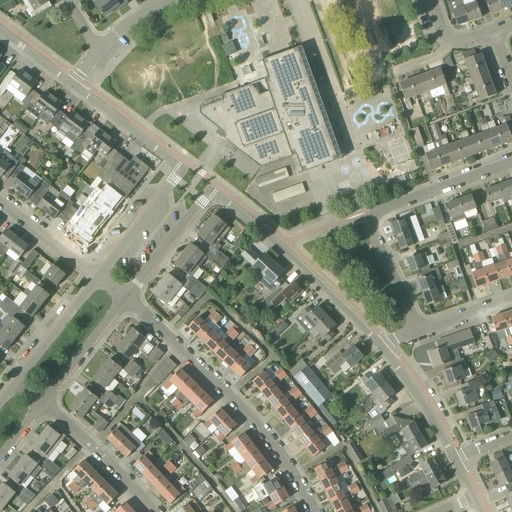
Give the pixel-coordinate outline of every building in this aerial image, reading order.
[(13,0),(5,5),(6,5),(8,9),(9,11),(17,6),(13,0)] [(28,0),(35,11),(43,5),(52,0),(51,0),(22,0),(23,1),(25,0),(28,0)] [(99,0),(95,4),(101,12),(100,13),(102,15),(103,15),(105,17),(119,6),(121,8),(127,3),(125,0),(99,0)] [(502,10),(498,0),(485,0),(491,14),(502,10)] [(511,0),(498,0),(502,10),(511,6),(511,0)] [(481,18),(476,3),(464,7),(469,22),(481,18)] [(464,7),(452,12),(458,26),(469,22),(464,7)] [(209,24),(214,22),(210,11),(205,12),(209,24)] [(21,27),(24,23),(17,18),(14,22),(21,27)] [(225,32),(220,34),(223,43),(229,41),(225,32)] [(223,44),(227,55),(236,52),(232,41),(223,44)] [(259,95),(251,85),(221,95),(223,100),(211,105),(203,108),(201,109),(200,110),(200,112),(200,114),(202,115),(224,133),(221,136),(224,139),(259,166),(260,167),(262,167),(264,167),(296,155),(302,173),(319,167),(325,165),(329,163),(328,163),(337,160),(338,160),(332,142),(335,141),(329,123),(325,124),(311,84),(314,82),(308,65),(304,66),(298,48),(297,48),(297,49),(289,52),(288,51),(282,54),(282,53),(276,56),(262,61),(269,79),(265,80),(269,92),(259,95)] [(313,49),(301,54),(305,65),(317,60),(313,49)] [(466,64),(468,71),(485,65),(481,54),(457,63),(459,67),(466,64)] [(489,75),(485,65),(468,71),(471,77),(463,80),(465,84),(489,75)] [(440,69),(430,73),(436,89),(443,87),(445,94),(449,93),(440,69)] [(14,96),(18,91),(29,76),(20,70),(16,75),(11,72),(0,86),(0,94),(2,96),(6,90),(14,96)] [(420,76),(429,100),(432,99),(429,92),(436,89),(430,73),(420,76)] [(476,91),(492,85),(489,75),(465,84),(466,87),(473,84),(476,91)] [(22,103),(26,107),(37,93),(32,90),(37,83),(29,76),(18,91),(26,97),(22,103)] [(410,80),(416,97),(422,94),(425,102),(429,100),(420,76),(410,80)] [(416,97),(410,80),(399,84),(408,108),(412,106),(409,99),(416,97)] [(478,98),(472,100),(471,100),(472,104),(496,95),(492,85),(476,91),(478,98)] [(38,119),(39,117),(54,98),(46,91),(41,97),(37,93),(26,107),(24,109),(38,119)] [(49,122),(53,126),(63,113),(58,110),(62,104),(54,98),(39,117),(48,124),(49,122)] [(57,131),(66,137),(80,118),(72,111),(68,117),(63,113),(53,126),(58,130),(57,131)] [(80,118),(66,137),(62,142),(70,149),(75,153),(89,133),(85,130),(89,124),(80,118)] [(511,141),(511,139),(507,125),(504,118),(500,119),(503,127),(496,129),(502,145),(511,141)] [(22,124),(18,130),(25,134),(29,129),(22,124)] [(502,145),(496,129),(490,131),(487,124),(484,125),(492,149),(502,145)] [(482,153),(492,149),(484,125),(480,126),(483,134),(476,136),(482,153)] [(411,130),(417,147),(424,144),(417,127),(411,130)] [(93,156),(97,151),(108,136),(100,130),(94,137),(89,133),(75,153),(77,154),(82,154),(85,150),(93,156)] [(482,153),(476,136),(470,139),(467,131),(463,132),(472,156),(482,153)] [(462,160),(472,156),(463,132),(460,134),(462,141),(456,144),(462,160)] [(97,151),(105,157),(98,166),(103,170),(117,152),(112,148),(117,143),(108,136),(97,151)] [(462,160),(456,144),(449,146),(446,138),(443,140),(451,164),(462,160)] [(29,139),(25,145),(30,149),(34,143),(29,139)] [(443,140),(439,141),(433,143),(435,151),(441,167),(451,164),(443,140)] [(441,167),(435,151),(429,153),(426,146),(422,147),(431,171),(441,167)] [(6,180),(24,157),(18,153),(14,158),(5,151),(3,153),(0,156),(0,178),(2,176),(6,180)] [(117,152),(103,170),(98,177),(102,180),(125,199),(149,169),(152,171),(152,170),(135,157),(130,163),(117,152)] [(11,187),(19,193),(30,179),(22,172),(25,168),(21,164),(10,177),(15,181),(11,187)] [(256,176),(258,185),(289,178),(287,169),(256,176)] [(39,185),(30,179),(19,193),(28,199),(32,194),(37,198),(47,184),(42,180),(39,185)] [(69,222),(64,228),(69,232),(72,234),(75,236),(78,238),(88,246),(125,199),(102,180),(78,211),(69,222)] [(498,185),(503,199),(505,203),(511,200),(511,184),(511,181),(498,185)] [(302,183),(272,193),(275,202),(306,192),(302,183)] [(60,194),(47,184),(37,198),(41,201),(37,207),(46,213),(60,194)] [(69,185),(64,191),(71,198),(77,192),(69,185)] [(503,199),(498,185),(485,190),(490,204),(503,199)] [(58,214),(69,222),(78,211),(72,206),(73,204),(69,201),(70,199),(62,192),(60,194),(46,213),(54,220),(58,214)] [(476,215),(477,213),(471,195),(458,200),(465,219),(476,215)] [(453,224),(465,219),(458,200),(445,205),(450,218),(451,218),(453,224)] [(439,207),(432,210),(436,222),(443,220),(439,207)] [(205,225),(222,239),(230,229),(226,226),(226,225),(213,215),(205,225)] [(405,220),(391,225),(395,237),(420,229),(415,216),(405,220)] [(488,220),(492,231),(498,229),(494,218),(488,220)] [(492,231),(488,220),(482,222),(486,233),(492,231)] [(458,243),(454,232),(451,223),(445,225),(448,233),(450,239),(452,244),(452,245),(458,243)] [(222,239),(205,225),(197,236),(217,251),(221,247),(218,244),(222,239)] [(424,241),(420,229),(395,237),(400,250),(414,245),(424,241)] [(0,255),(3,257),(9,249),(18,238),(7,230),(0,238),(0,255)] [(437,237),(439,243),(450,239),(448,233),(437,237)] [(240,236),(232,246),(237,250),(245,240),(240,236)] [(9,249),(20,257),(29,246),(18,238),(9,249)] [(450,239),(439,243),(441,248),(452,244),(450,239)] [(199,268),(207,257),(191,244),(183,254),(199,268)] [(488,284),(483,270),(480,262),(477,254),(476,250),(474,245),(470,246),(476,264),(474,264),(477,272),(471,274),(476,288),(488,284)] [(511,259),(510,260),(507,253),(505,245),(499,247),(510,277),(511,275),(511,259)] [(493,266),(498,281),(510,277),(499,247),(496,248),(498,256),(499,258),(497,259),(499,264),(493,266)] [(26,270),(27,270),(39,254),(33,250),(23,263),(21,266),(26,270)] [(216,257),(226,265),(230,260),(220,252),(216,257)] [(411,273),(425,268),(424,267),(429,266),(425,253),(420,254),(404,260),(406,267),(409,266),(411,273)] [(199,268),(183,254),(175,265),(191,278),(199,268)] [(249,262),(263,275),(274,263),(264,254),(260,259),(255,255),(249,262)] [(222,270),(226,265),(216,257),(212,262),(222,270)] [(23,263),(18,259),(8,273),(13,277),(15,274),(21,266),(23,263)] [(448,270),(459,266),(457,260),(446,264),(448,270)] [(283,272),(274,263),(263,275),(277,288),(283,281),(279,277),(283,272)] [(53,265),(44,276),(57,287),(66,275),(53,265)] [(21,266),(15,274),(21,279),(23,276),(37,286),(28,297),(41,307),(50,296),(45,292),(48,287),(27,270),(26,270),(21,266)] [(493,266),(483,270),(488,284),(498,281),(493,266)] [(434,282),(441,280),(437,268),(417,275),(418,280),(422,293),(436,288),(434,282)] [(182,286),(167,274),(160,284),(174,295),(179,299),(187,290),(182,286)] [(462,293),(468,291),(464,278),(458,280),(462,293)] [(203,294),(207,289),(197,281),(193,286),(203,294)] [(270,314),(276,308),(286,298),(290,303),(303,291),(294,282),(283,292),(280,289),(260,304),(270,314)] [(174,295),(160,284),(152,293),(167,305),(174,295)] [(199,300),(203,294),(193,286),(189,292),(199,300)] [(436,288),(422,293),(427,306),(441,301),(438,295),(445,292),(443,286),(436,288)] [(7,297),(3,302),(14,311),(18,306),(7,297)] [(28,297),(20,308),(32,318),(41,307),(28,297)] [(0,308),(10,316),(14,311),(3,302),(0,305),(0,308)] [(181,318),(190,309),(185,304),(176,313),(181,318)] [(301,314),(314,328),(326,316),(317,307),(313,312),(308,307),(301,314)] [(209,317),(212,321),(218,314),(215,311),(209,317)] [(511,311),(503,314),(508,329),(511,327),(511,311)] [(212,321),(216,324),(221,318),(218,314),(212,321)] [(496,333),(508,329),(503,314),(491,318),(496,333)] [(326,316),(314,328),(309,333),(314,339),(320,334),(327,342),(334,335),(330,330),(335,326),(326,316)] [(12,317),(4,328),(16,338),(25,327),(12,317)] [(197,336),(207,326),(198,317),(188,328),(197,336)] [(283,321),(272,332),(277,337),(288,326),(283,321)] [(0,342),(8,349),(16,338),(4,328),(0,325),(0,342)] [(197,336),(206,345),(216,334),(207,326),(197,336)] [(235,331),(231,327),(225,333),(230,337),(235,331)] [(125,339),(137,349),(141,352),(149,342),(133,329),(125,339)] [(470,330),(436,342),(438,349),(429,352),(435,368),(443,365),(451,363),(447,353),(475,343),(470,330)] [(239,334),(235,331),(230,337),(233,340),(239,334)] [(225,342),(216,334),(206,345),(214,353),(225,342)] [(489,350),(496,347),(492,335),(484,338),(489,350)] [(247,336),(241,342),(245,346),(251,340),(247,336)] [(157,346),(159,341),(152,338),(149,343),(157,346)] [(137,349),(125,339),(117,350),(129,359),(137,349)] [(256,344),(251,340),(245,346),(246,348),(243,350),(247,354),(253,348),(256,344)] [(223,361),(233,351),(225,342),(214,353),(223,361)] [(345,362),(351,368),(363,357),(354,346),(341,357),(330,367),(335,374),(340,369),(339,368),(345,362)] [(163,353),(156,348),(148,358),(155,363),(163,353)] [(256,351),(253,348),(247,354),(250,357),(256,351)] [(492,350),(487,355),(493,361),(498,356),(492,350)] [(223,361),(231,370),(242,359),(233,351),(223,361)] [(164,371),(173,362),(169,358),(160,366),(164,371)] [(121,368),(109,359),(101,369),(113,379),(117,373),(121,368)] [(251,368),(242,359),(231,370),(240,378),(251,368)] [(451,363),(443,365),(445,371),(442,372),(446,385),(464,379),(462,371),(467,369),(463,359),(451,363)] [(128,366),(136,373),(140,368),(132,361),(128,366)] [(294,378),(307,367),(302,361),(289,372),(294,378)] [(177,366),(173,362),(164,371),(169,375),(177,366)] [(132,377),(136,373),(128,366),(124,371),(127,374),(132,377)] [(156,379),(164,371),(160,366),(152,375),(156,379)] [(319,407),(324,403),(332,396),(307,367),(294,378),(319,407)] [(277,377),(284,372),(281,368),(274,374),(277,377)] [(105,389),(113,379),(101,369),(93,380),(105,389)] [(178,389),(189,377),(181,369),(164,386),(167,390),(173,384),(178,389)] [(160,383),(169,375),(164,371),(156,379),(160,383)] [(260,391),(272,382),(264,372),(252,382),(260,391)] [(280,381),(287,376),(284,372),(277,377),(280,381)] [(361,379),(373,394),(386,383),(378,373),(373,377),(369,373),(361,379)] [(175,408),(197,386),(189,377),(178,389),(182,393),(176,399),(175,398),(170,403),(175,408)] [(460,407),(479,401),(475,390),(479,389),(476,381),(462,386),(463,390),(455,393),(460,407)] [(268,401),(279,391),(272,382),(260,391),(268,401)] [(393,417),(384,421),(381,416),(386,410),(385,409),(393,402),(389,398),(394,393),(386,383),(373,394),(369,398),(376,406),(369,413),(372,419),(368,422),(373,430),(393,417)] [(194,405),(205,394),(197,386),(175,408),(179,411),(184,406),(185,407),(190,401),(194,405)] [(289,392),(292,396),(299,391),(296,387),(289,392)] [(99,395),(93,390),(90,393),(86,389),(82,394),(80,394),(77,398),(78,399),(89,409),(97,398),(109,407),(113,403),(104,396),(101,394),(99,395)] [(500,390),(493,392),(496,400),(503,398),(500,390)] [(117,398),(110,393),(108,391),(104,396),(113,403),(120,408),(126,401),(118,395),(117,398)] [(275,410),(287,401),(283,396),(279,391),(268,401),(275,410)] [(295,400),(302,394),(299,391),(292,396),(295,400)] [(199,410),(193,415),(197,419),(213,402),(205,394),(194,405),(199,410)] [(81,419),(89,409),(78,399),(70,410),(81,419)] [(283,420),(295,410),(287,401),(275,410),(283,420)] [(471,430),(480,427),(480,425),(490,422),(486,412),(492,410),(489,402),(476,407),(478,413),(467,417),(471,430)] [(319,407),(326,415),(330,412),(324,403),(319,407)] [(308,415),(314,410),(311,406),(305,411),(308,415)] [(137,407),(133,411),(141,419),(145,416),(137,407)] [(204,426),(207,429),(213,424),(217,429),(229,417),(221,409),(204,426)] [(291,429),(302,420),(295,410),(283,420),(291,429)] [(311,419),(317,413),(314,410),(308,415),(311,419)] [(229,417),(217,429),(222,433),(216,439),(220,442),(237,426),(229,417)] [(406,419),(405,420),(403,430),(397,433),(394,427),(397,425),(393,417),(373,430),(376,436),(383,432),(386,438),(395,434),(401,445),(402,445),(421,435),(416,426),(417,422),(406,419)] [(100,433),(108,423),(101,418),(93,428),(100,433)] [(302,420),(291,429),(298,438),(310,429),(302,420)] [(107,439),(117,449),(131,434),(121,424),(107,439)] [(323,434),(329,428),(326,425),(320,430),(319,429),(313,433),(310,429),(298,438),(306,448),(317,438),(323,434)] [(55,450),(66,436),(61,432),(59,435),(48,427),(40,437),(55,450)] [(329,428),(323,434),(326,437),(332,432),(329,428)] [(166,444),(173,440),(164,429),(158,434),(166,444)] [(238,452),(251,442),(244,433),(225,448),(228,452),(234,447),(238,452)] [(131,434),(117,449),(127,458),(141,443),(131,434)] [(189,447),(196,440),(190,434),(183,441),(189,447)] [(402,445),(408,456),(408,457),(410,456),(427,446),(421,435),(402,445)] [(43,457),(47,460),(48,459),(49,458),(55,450),(40,437),(32,448),(43,457)] [(314,457),(325,448),(317,438),(306,448),(314,457)] [(245,461),(258,451),(251,442),(238,452),(245,461)] [(357,464),(363,460),(352,443),(346,446),(352,456),(357,464)] [(201,447),(195,452),(200,457),(205,452),(201,447)] [(69,461),(77,452),(73,448),(64,456),(69,461)] [(147,460),(153,455),(149,451),(134,465),(143,475),(153,466),(147,460)] [(252,470),(265,460),(258,451),(245,461),(252,470)] [(490,465),(495,476),(510,469),(511,468),(511,455),(504,458),(502,453),(493,457),(496,462),(490,465)] [(17,466),(29,475),(37,464),(26,455),(17,466)] [(398,463),(391,467),(394,472),(401,468),(413,462),(410,456),(408,457),(408,456),(397,462),(398,463)] [(433,458),(420,465),(424,472),(408,481),(411,486),(440,470),(433,458)] [(47,460),(44,464),(57,474),(61,469),(53,463),(48,459),(47,460)] [(78,475),(73,481),(74,481),(68,487),(71,491),(93,469),(84,460),(73,471),(78,475)] [(250,480),(253,484),(272,470),(265,460),(252,470),(256,476),(250,480)] [(167,471),(173,465),(170,461),(164,467),(167,471)] [(233,470),(239,466),(236,462),(230,467),(233,470)] [(327,462),(314,469),(320,480),(347,466),(345,462),(331,469),(327,462)] [(57,474),(44,464),(40,469),(52,479),(57,474)] [(171,474),(176,469),(173,465),(167,471),(171,474)] [(21,486),(29,475),(17,466),(9,477),(21,486)] [(162,476),(153,466),(143,475),(152,485),(162,476)] [(239,466),(233,470),(236,474),(242,470),(239,466)] [(347,466),(320,480),(325,491),(338,484),(335,478),(349,470),(347,466)] [(406,466),(397,472),(401,478),(410,473),(406,466)] [(501,488),(506,485),(511,482),(511,468),(510,469),(495,476),(501,488)] [(93,469),(71,491),(74,494),(80,488),(81,489),(86,484),(91,488),(101,478),(93,469)] [(440,470),(411,486),(413,490),(429,482),(433,489),(446,482),(440,470)] [(194,491),(198,487),(206,481),(201,475),(189,486),(194,491)] [(161,494),(171,485),(162,476),(152,485),(161,494)] [(85,504),(88,508),(110,486),(101,478),(91,488),(95,492),(89,498),(90,499),(85,504)] [(259,494),(266,490),(269,496),(283,488),(277,478),(257,489),(259,494)] [(176,480),(171,485),(161,494),(170,504),(186,490),(176,480)] [(3,484),(0,488),(0,498),(6,504),(15,493),(3,484)] [(338,484),(325,491),(331,501),(344,495),(338,484)] [(118,495),(110,486),(88,508),(91,511),(97,505),(98,506),(103,501),(108,506),(118,495)] [(231,487),(226,490),(236,507),(242,503),(231,487)] [(358,487),(350,491),(352,495),(358,492),(360,491),(358,487)] [(22,493),(31,500),(36,496),(26,488),(22,493)] [(266,505),(268,510),(289,498),(283,488),(269,496),(273,502),(266,505)] [(353,497),(352,495),(350,491),(344,495),(331,501),(336,511),(350,505),(347,500),(353,497)] [(31,500),(22,493),(18,498),(27,505),(31,500)] [(52,495),(45,501),(51,508),(58,501),(52,495)] [(382,511),(391,511),(397,509),(390,497),(378,503),(382,511)] [(193,511),(191,508),(197,504),(193,499),(177,511),(193,511)] [(134,511),(125,502),(114,511),(134,511)]
